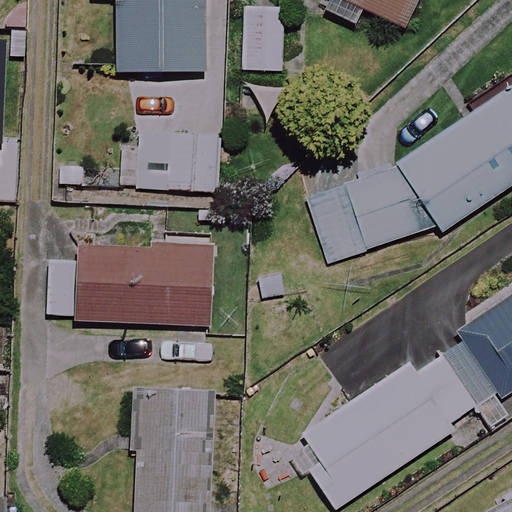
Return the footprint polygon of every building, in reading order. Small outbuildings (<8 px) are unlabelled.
[(199,73),(198,0),(113,0),(113,73),(199,73)] [(332,0),(327,10),(356,24),(362,11),(403,31),(417,0),(332,0)] [(280,10),(243,8),(240,71),(278,73),(280,10)] [(511,185),(511,86),(304,216),(339,273),(431,216),(440,230),(511,185)] [(221,139),(137,134),(134,189),(217,195),(221,139)] [(207,326),(209,253),(75,248),(75,263),(47,262),(45,321),(207,326)] [(511,391),(511,294),(454,334),(461,344),(414,375),(408,365),(300,437),(318,465),(307,472),(334,511),(511,391)] [(299,403),(283,378),(246,403),(262,428),(299,403)] [(206,511),(209,393),(134,391),(131,511),(206,511)] [(511,511),(511,503),(496,511),(511,511)]
